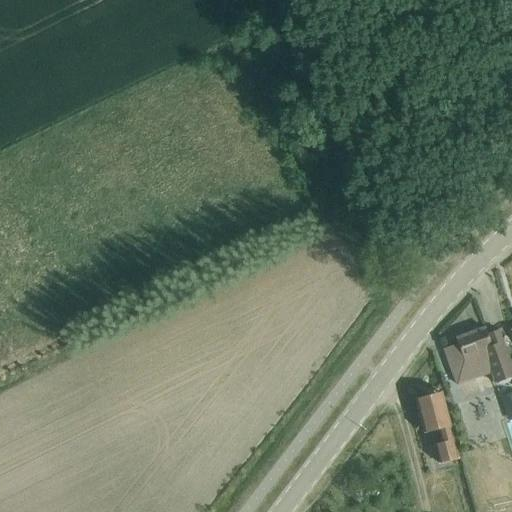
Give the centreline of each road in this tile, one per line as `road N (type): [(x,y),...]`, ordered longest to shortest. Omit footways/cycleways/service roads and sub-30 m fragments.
road 1 (tertiary): [(281,511),(452,289),(511,232)]
road 2 (track): [(412,300),(272,0)]
